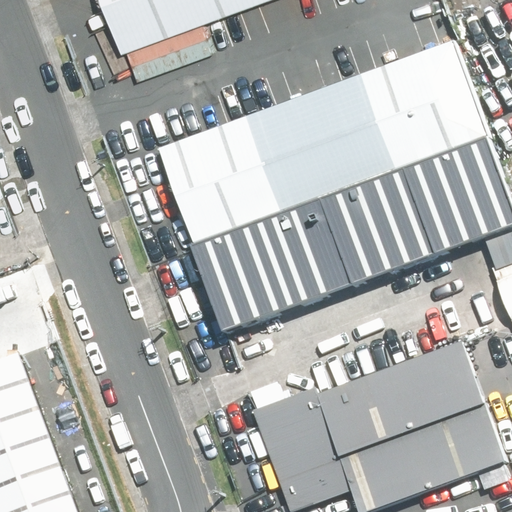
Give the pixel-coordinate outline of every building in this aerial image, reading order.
[(106,0),(124,50),(261,0),(106,0)] [(459,38),(166,143),(203,243),(496,138),(459,38)] [(511,183),(496,138),(203,243),(232,326),(511,224),(511,183)] [(511,233),(483,244),(511,323),(511,233)] [(511,465),(461,334),(261,411),(299,511),(318,511),(362,495),(368,511),(403,511),(511,470),(511,465)] [(0,362),(0,511),(77,511),(18,356),(0,362)]
